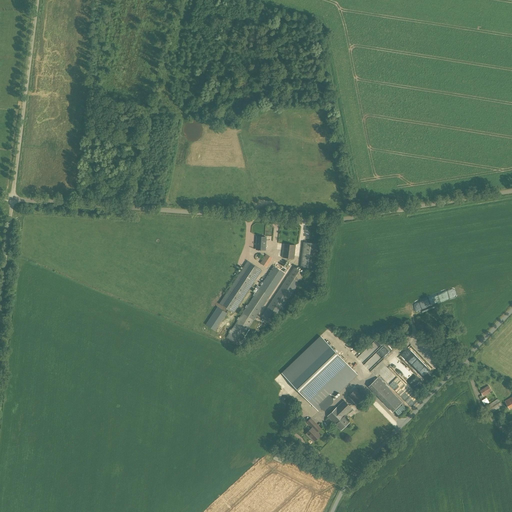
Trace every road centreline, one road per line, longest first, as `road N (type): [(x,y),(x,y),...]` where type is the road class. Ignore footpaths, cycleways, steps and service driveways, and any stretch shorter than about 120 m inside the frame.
road 1 (unclassified): [(511,191),(324,222),(10,198)]
road 2 (unclassified): [(332,511),(348,481),(511,306)]
road 3 (unclassified): [(10,198),(36,0)]
